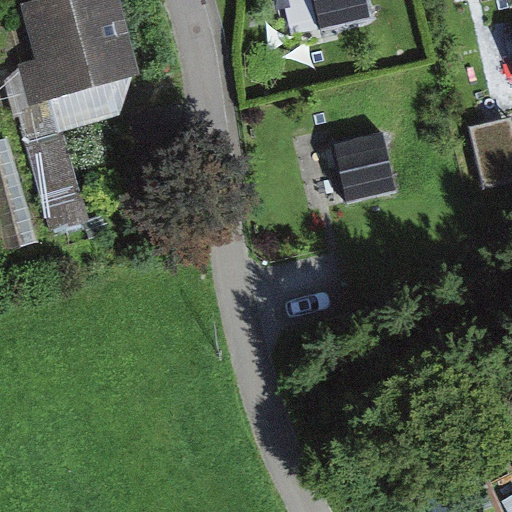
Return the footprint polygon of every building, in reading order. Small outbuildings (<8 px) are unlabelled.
[(0,0),(0,9),(18,97),(124,75),(108,0),(0,0)] [(361,0),(275,0),(296,83),(351,70),(342,32),(368,26),(361,0)] [(511,0),(468,0),(495,125),(511,121),(511,0)] [(511,121),(495,125),(470,130),(484,196),(511,190),(511,121)] [(359,137),(334,142),(348,208),(399,197),(385,131),(359,137)]
